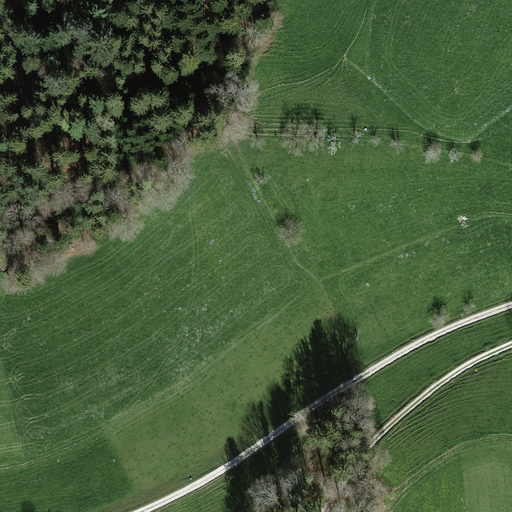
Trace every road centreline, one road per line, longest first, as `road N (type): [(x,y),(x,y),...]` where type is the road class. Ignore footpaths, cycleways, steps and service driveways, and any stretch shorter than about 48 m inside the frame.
road 1 (track): [(511,305),(425,339),(141,511)]
road 2 (track): [(325,511),(362,449),(464,368),(511,345)]
